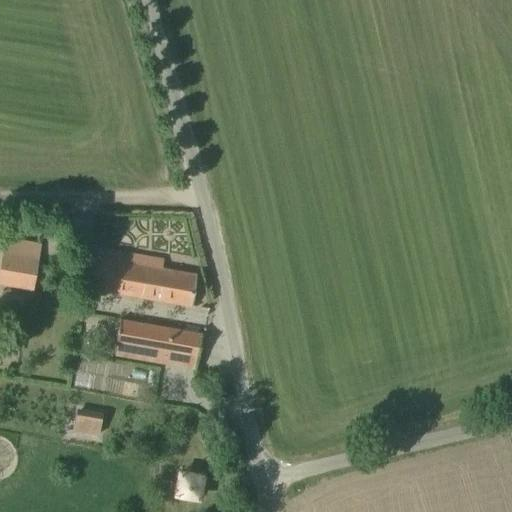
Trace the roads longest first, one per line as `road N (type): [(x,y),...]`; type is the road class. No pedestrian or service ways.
road 1 (unclassified): [(261,479),(149,0)]
road 2 (unclassified): [(511,415),(261,479)]
road 3 (track): [(0,198),(198,196)]
